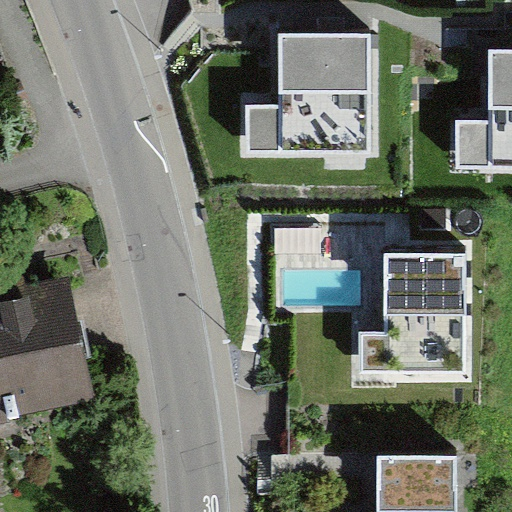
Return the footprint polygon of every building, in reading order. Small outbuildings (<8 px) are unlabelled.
[(377,155),(376,39),(329,39),(278,40),(279,111),(254,112),(254,157),(377,155)] [(511,171),(511,54),(485,55),(486,127),(461,127),(462,172),(511,171)] [(468,365),(468,235),(403,235),(385,235),(386,320),(360,320),(361,366),(468,365)] [(2,282),(0,281),(0,421),(102,397),(76,280),(3,296),(2,282)] [(451,511),(451,441),(376,441),(376,462),(376,511),(451,511)]
